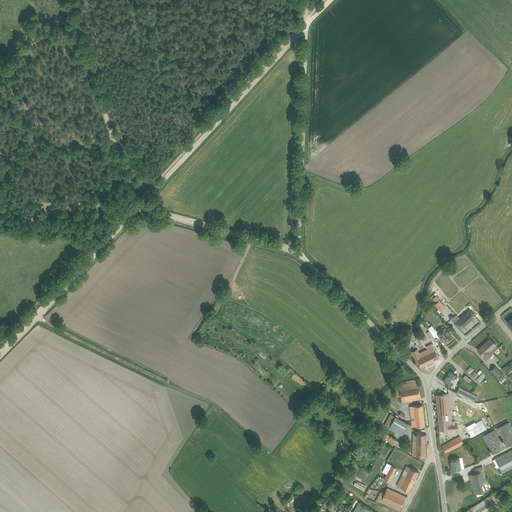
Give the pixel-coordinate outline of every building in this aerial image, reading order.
[(440,311),(446,307),(439,299),(440,298),(436,294),(432,298),(436,303),(434,304),(440,311)] [(465,312),(453,322),(460,330),(469,322),(468,321),(475,315),(470,309),(465,313),(465,312)] [(451,333),(445,326),(444,327),(443,325),(436,331),(435,329),(430,333),(434,337),(437,335),(442,341),(444,340),(446,342),(452,337),(449,334),(451,333)] [(496,345),(490,338),(477,349),(486,359),(492,353),(493,353),(494,352),(494,351),(496,349),(497,350),(498,349),(498,348),(496,345)] [(421,366),(438,358),(432,343),(426,346),(427,349),(419,352),(417,349),(412,352),(416,359),(417,359),(421,366)] [(504,376),(495,365),(490,370),(500,380),(499,380),(501,382),(506,378),(504,376)] [(456,379),(458,376),(450,371),(443,381),(453,387),(458,380),(456,379)] [(485,374),(483,372),(477,378),(476,379),(479,381),(485,374)] [(471,379),(465,374),(463,377),(469,383),(471,379)] [(400,396),(401,402),(421,398),(418,384),(417,384),(416,379),(405,381),(406,382),(400,384),(401,387),(395,388),(396,397),(400,396)] [(459,386),(456,392),(473,401),(476,395),(459,386)] [(448,430),(457,429),(457,424),(452,424),(448,393),(436,394),(439,430),(448,429),(448,430)] [(403,409),(393,400),(388,407),(403,418),(406,415),(401,412),(403,409)] [(422,404),(409,406),(412,426),(415,426),(415,427),(425,426),(422,404)] [(412,426),(390,414),(384,425),(402,435),(405,428),(409,430),(412,426)] [(511,427),(509,422),(497,428),(505,443),(502,444),(494,430),(483,436),(493,454),(511,443),(511,427)] [(386,433),(382,438),(397,447),(400,442),(386,433)] [(426,434),(413,433),(412,455),(425,456),(426,434)] [(459,436),(442,446),(446,453),(463,443),(459,436)] [(511,448),(494,458),(495,458),(493,459),(497,467),(499,466),(502,472),(511,466),(511,448)] [(452,470),(464,467),(462,457),(450,459),(452,470)] [(386,473),(383,479),(389,482),(397,468),(387,462),(382,471),(386,473)] [(396,485),(409,491),(419,471),(406,465),(396,485)] [(475,472),(468,475),(474,494),(490,489),(482,466),(474,468),(475,472)] [(405,496),(387,487),(384,493),(380,491),(376,499),(399,510),(405,496)] [(489,496),(469,508),(467,510),(468,511),(470,511),(472,511),(475,509),(476,511),(488,511),(491,511),(486,504),(491,501),(489,496)] [(361,506),(363,504),(359,502),(352,511),(365,511),(367,509),(361,506)]
